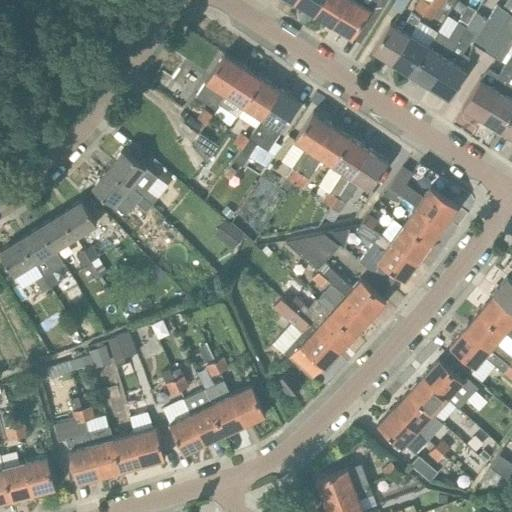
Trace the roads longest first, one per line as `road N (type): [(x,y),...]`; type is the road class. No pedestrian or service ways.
road 1 (residential): [(221,481),(276,459),(313,429),(447,284),(511,196)]
road 2 (residential): [(511,189),(221,0)]
road 3 (residential): [(0,200),(75,135),(180,0)]
